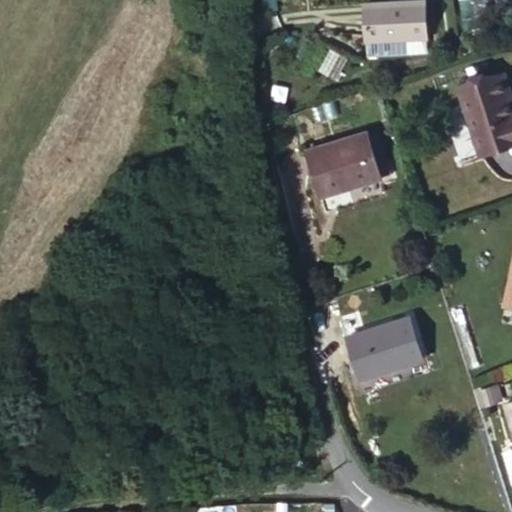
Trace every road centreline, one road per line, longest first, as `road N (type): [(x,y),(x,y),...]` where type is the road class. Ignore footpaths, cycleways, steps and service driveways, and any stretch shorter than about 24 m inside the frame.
road 1 (residential): [(401,511),(358,491),(324,438),(250,156),(241,0)]
road 2 (track): [(358,491),(159,495),(8,511)]
